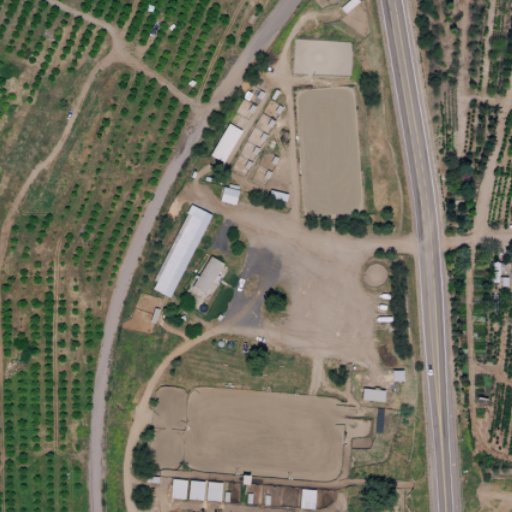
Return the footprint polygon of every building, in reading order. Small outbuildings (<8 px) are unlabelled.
[(208,156),(221,163),(239,131),(226,124),(208,156)] [(236,190),(220,188),(218,202),(234,205),(236,190)] [(169,298),(208,215),(188,205),(149,289),(169,298)] [(219,262),(205,257),(191,290),(206,296),(219,262)] [(499,278),(500,264),(491,264),(491,284),(505,284),(505,278),(499,278)] [(382,391),(360,389),(359,400),(381,403),(382,391)] [(184,481),(170,480),(169,499),(183,500),(184,481)] [(186,500),(201,501),(202,482),(187,481),(186,500)] [(204,501),(219,502),(220,483),(205,482),(204,501)] [(313,490),(298,489),(297,509),(312,510),(313,490)]
